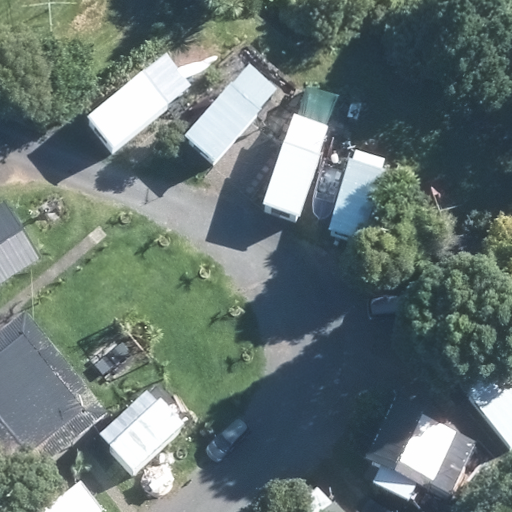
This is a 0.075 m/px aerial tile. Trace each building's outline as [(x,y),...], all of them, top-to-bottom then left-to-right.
[(260,62),(230,33),(224,27),(194,59),(216,82),(176,124),(171,128),(227,181),(236,172),(263,143),(273,133),(303,163),(333,133),(260,62)] [(354,195),(376,221),(400,199),(409,211),(440,184),(427,169),(448,150),(418,115),(396,134),(394,129),(339,177),(354,195)] [(354,225),(367,215),(355,200),(343,210),(354,225)] [(0,298),(47,268),(10,210),(0,216),(0,298)] [(507,337),(511,336),(511,235),(441,247),(445,268),(424,272),(427,283),(428,291),(449,289),(455,320),(493,313),(498,339),(507,337)] [(81,341),(142,292),(136,283),(154,269),(133,243),(115,256),(111,252),(49,301),(81,341)] [(477,393),(459,410),(511,464),(511,362),(480,396),(477,393)] [(128,511),(129,511),(223,424),(187,385),(154,415),(138,399),(115,420),(110,426),(127,443),(115,454),(93,475),(128,511)] [(370,469),(429,496),(432,490),(458,502),(482,451),(456,438),(457,434),(398,406),(382,442),(370,469)] [(36,462),(0,418),(0,489),(11,501),(18,496),(46,472),(36,462)]
